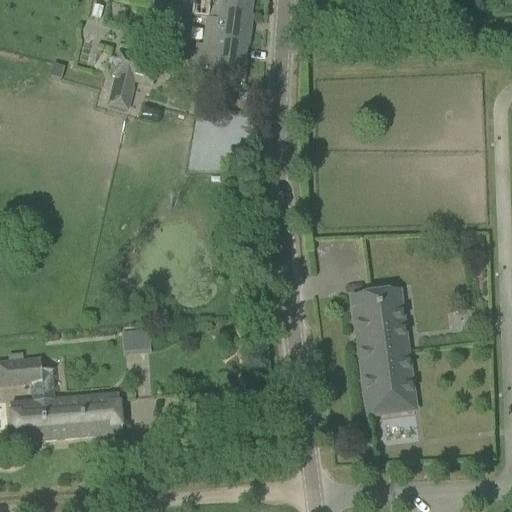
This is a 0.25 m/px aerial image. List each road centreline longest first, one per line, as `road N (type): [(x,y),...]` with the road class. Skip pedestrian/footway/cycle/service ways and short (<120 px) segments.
road 1 (tertiary): [(314,511),(286,291),(275,127),(278,0)]
road 2 (track): [(44,511),(280,491),(312,498)]
